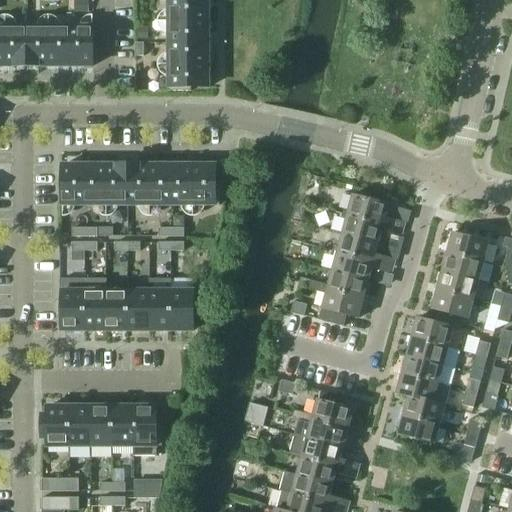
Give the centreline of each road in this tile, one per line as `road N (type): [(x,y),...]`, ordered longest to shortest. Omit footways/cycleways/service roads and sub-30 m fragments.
road 1 (residential): [(26,365),(26,120),(105,120)]
road 2 (residential): [(105,120),(224,115),(314,135)]
road 3 (residential): [(360,362),(376,352),(388,311),(409,284),(436,175)]
road 4 (residential): [(453,184),(490,0)]
road 5 (unknown): [(356,506),(376,352)]
road 6 (residential): [(26,387),(161,387)]
road 7 (residential): [(436,175),(314,135)]
road 8 (residential): [(24,511),(26,387)]
road 9 (residential): [(105,120),(102,0)]
